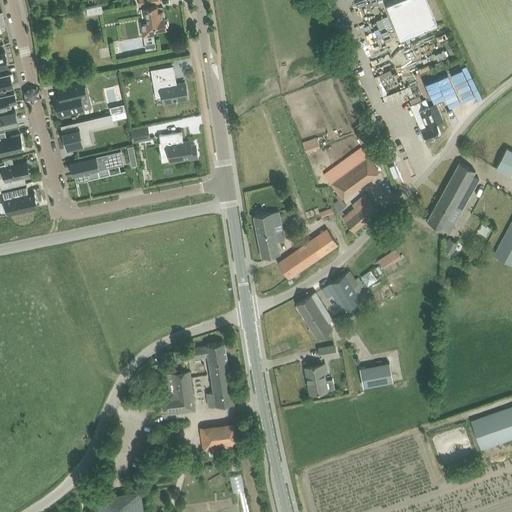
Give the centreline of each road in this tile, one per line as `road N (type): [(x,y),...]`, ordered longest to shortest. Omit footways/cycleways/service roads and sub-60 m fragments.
road 1 (residential): [(228,183),(64,208),(12,0)]
road 2 (unclassified): [(247,313),(316,278),(351,249),(511,81)]
road 3 (unclassified): [(29,511),(82,469),(126,373),(144,353),(247,313)]
road 4 (tertiary): [(288,511),(247,313)]
road 5 (unknown): [(423,176),(377,86),(355,0)]
road 6 (tertiary): [(228,183),(199,0)]
road 7 (tertiary): [(247,313),(228,183)]
